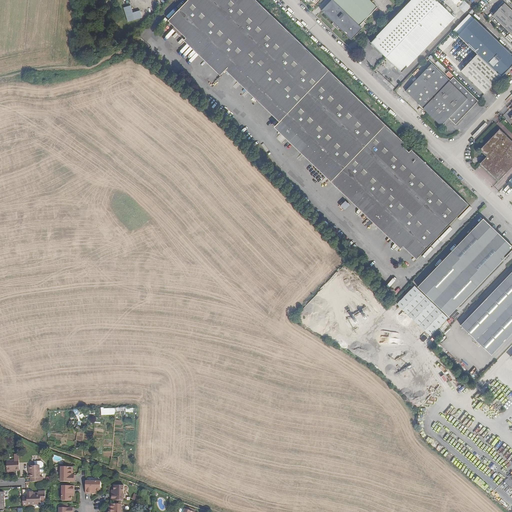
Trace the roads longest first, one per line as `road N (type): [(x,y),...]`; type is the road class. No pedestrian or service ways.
road 1 (track): [(0,426),(221,511)]
road 2 (unclassified): [(283,0),(447,157)]
